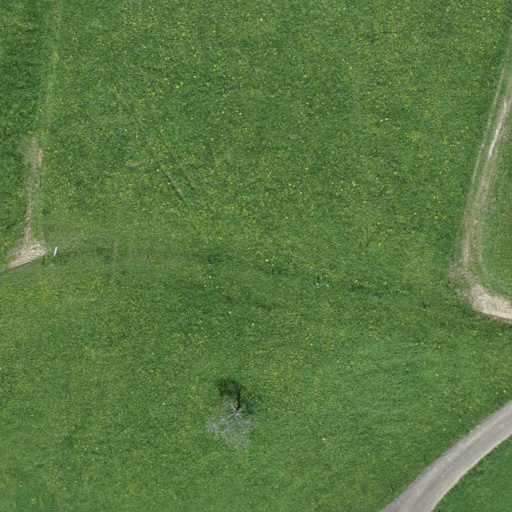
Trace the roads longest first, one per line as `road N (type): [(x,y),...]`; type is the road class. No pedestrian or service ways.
road 1 (track): [(511,79),(466,224),(470,281),(496,310),(511,313)]
road 2 (track): [(511,413),(404,511)]
